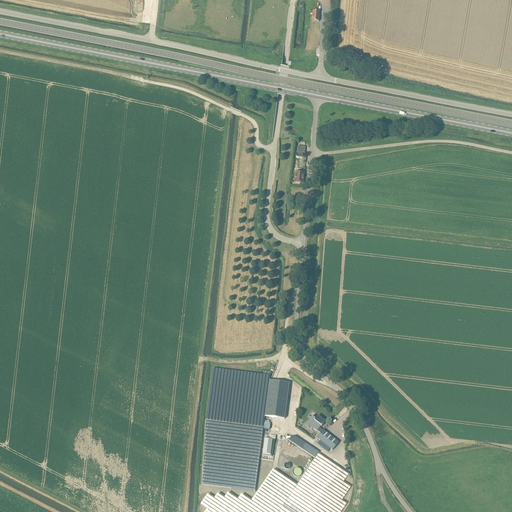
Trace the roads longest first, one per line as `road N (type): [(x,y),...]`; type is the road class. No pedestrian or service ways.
road 1 (track): [(322,153),(314,221),(322,222),(317,352),(422,450),(477,442)]
road 2 (unclassified): [(318,78),(0,11)]
road 3 (primary): [(317,95),(0,34)]
road 4 (unclassified): [(302,243),(298,353),(356,410),(409,511)]
road 5 (track): [(273,150),(257,143),(249,119),(184,89),(0,51)]
road 6 (track): [(511,99),(380,69),(341,51),(343,0)]
road 7 (primary): [(511,133),(317,95)]
road 8 (unclassified): [(511,115),(318,78)]
road 9 (track): [(322,227),(511,249)]
road 10 (track): [(322,222),(511,242)]
road 11 (unclassified): [(282,79),(266,218),(277,236),(302,243)]
road 12 (unclassified): [(317,95),(302,243)]
